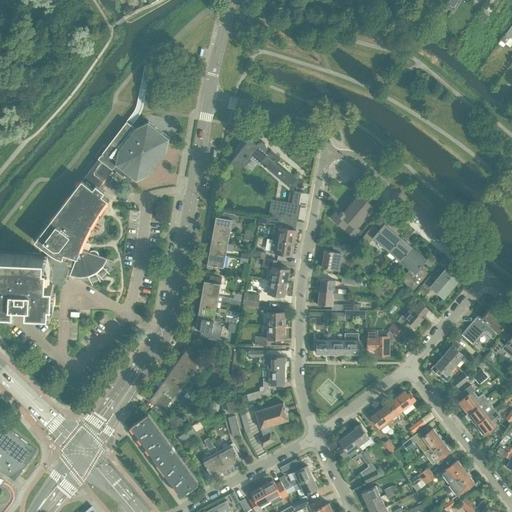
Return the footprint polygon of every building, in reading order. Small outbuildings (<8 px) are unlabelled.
[(501,40),(510,47),(511,43),(511,38),(505,34),(501,40)] [(104,145),(95,156),(98,158),(112,169),(116,171),(111,178),(119,185),(124,178),(129,182),(133,177),(137,180),(150,173),(166,151),(169,137),(148,120),(135,127),(132,124),(129,122),(127,121),(106,147),(105,146),(104,145)] [(298,179),(278,162),(281,158),(271,150),(268,153),(266,151),(266,150),(267,148),(267,147),(266,145),(266,144),(265,143),(263,142),(262,141),(260,141),(259,142),(257,142),(256,144),(250,138),(230,161),(240,169),(251,155),(290,188),(298,179)] [(97,214),(102,207),(108,199),(102,194),(105,190),(96,184),(98,182),(101,184),(112,169),(98,158),(82,179),(35,240),(45,247),(42,250),(48,254),(53,258),(56,255),(62,258),(66,262),(68,268),(67,274),(68,274),(70,275),(74,276),(77,277),(81,277),(85,277),(88,276),(91,275),(95,273),(98,271),(100,269),(103,266),(107,259),(113,261),(114,261),(99,255),(98,253),(97,252),(95,250),(93,250),(91,251),(89,252),(80,248),(84,240),(88,231),(92,223),(97,214)] [(355,226),(373,205),(369,202),(372,199),(366,194),(363,197),(360,194),(344,212),(342,210),(339,212),(337,211),(331,217),(354,236),(360,229),(355,226)] [(297,213),(298,207),(298,206),(279,202),(277,217),(268,215),(268,216),(272,217),(294,221),(295,221),(296,220),(295,220),(297,214),(297,213)] [(215,229),(230,231),(232,219),(234,219),(235,214),(224,212),(223,217),(216,216),(216,217),(215,224),(215,225),(215,229)] [(293,229),(294,221),(272,217),(259,215),(258,221),(275,224),(274,229),(279,230),(277,239),(294,242),(296,230),(293,229)] [(384,245),(390,250),(401,238),(384,224),(380,230),(378,228),(377,229),(372,225),(357,243),(365,249),(375,237),(378,240),(377,241),(377,242),(377,243),(377,244),(378,245),(379,246),(381,246),(382,246),(383,246),(384,245)] [(228,243),(230,231),(215,229),(214,232),(213,232),(213,233),(214,233),(212,240),(228,243)] [(401,260),(400,259),(401,259),(411,247),(401,238),(390,250),(396,256),(389,264),(390,265),(387,268),(390,270),(392,267),(393,268),(401,260)] [(287,254),(291,255),(294,242),(277,239),(275,252),(280,253),(279,255),(286,256),(287,254)] [(226,255),(228,243),(212,240),(211,247),(211,248),(210,252),(226,255)] [(339,270),(342,253),(347,254),(348,248),(333,245),(332,251),(325,250),(322,267),(339,270)] [(413,290),(428,273),(420,266),(425,259),(411,247),(401,259),(410,268),(401,279),(413,290)] [(223,267),(226,255),(210,252),(210,256),(209,256),(209,257),(208,264),(208,263),(208,264),(223,267)] [(59,284),(64,280),(68,274),(67,274),(68,268),(66,262),(62,258),(56,255),(53,258),(48,254),(47,256),(0,253),(0,308),(14,309),(14,301),(26,302),(26,310),(48,311),(49,301),(52,302),(53,284),(59,284)] [(287,282),(289,269),(287,268),(282,267),(282,268),(276,266),(277,260),(265,258),(264,258),(262,266),(272,267),(270,279),(287,282)] [(444,296),(457,280),(445,270),(437,279),(436,278),(435,279),(430,275),(422,284),(422,285),(421,286),(425,289),(426,288),(427,288),(430,284),(444,296)] [(218,296),(220,284),(222,277),(210,275),(209,282),(205,281),(204,288),(203,288),(203,289),(204,289),(203,293),(218,296)] [(344,283),(367,286),(368,281),(345,277),(342,277),(341,282),(344,282),(344,283)] [(284,295),(287,282),(270,279),(267,292),(272,293),(272,296),(281,298),(281,295),(284,295)] [(338,288),(334,288),(335,280),(320,279),(318,280),(317,281),(316,284),(317,285),(319,286),(319,291),(338,293),(338,288)] [(338,293),(319,291),(318,303),(332,304),(333,297),(345,299),(346,293),(338,293)] [(258,301),(259,295),(245,292),(244,299),(258,301)] [(233,298),(218,296),(203,293),(202,297),(201,305),(216,307),(221,308),(221,303),(223,302),(240,305),(241,300),(233,298)] [(419,314),(422,312),(424,313),(428,308),(420,301),(413,309),(411,307),(403,316),(402,315),(398,320),(407,328),(410,324),(414,328),(416,326),(416,327),(419,323),(419,322),(423,318),(419,314)] [(237,323),(239,311),(221,308),(216,307),(201,305),(199,312),(199,313),(200,313),(199,316),(214,319),(215,313),(226,314),(225,321),(229,322),(237,323)] [(481,351),(507,321),(498,313),(498,312),(495,309),(494,310),(491,307),(481,317),(478,315),(461,334),(481,351)] [(284,319),(284,312),(282,312),(281,308),(272,308),(268,308),(268,311),(267,311),(267,324),(284,324),(285,324),(285,319),(284,319)] [(213,325),(214,319),(199,316),(198,320),(197,320),(197,321),(198,321),(196,328),(196,329),(212,331),(211,334),(213,334),(215,334),(217,333),(218,332),(219,326),(213,325)] [(391,342),(390,342),(396,335),(398,337),(403,331),(393,323),(388,328),(392,332),(388,336),(376,336),(376,330),(368,330),(368,348),(376,348),(376,354),(388,354),(388,343),(391,343),(391,342)] [(284,339),(284,324),(267,324),(267,336),(255,336),(255,344),(270,344),(270,339),(284,339)] [(358,354),(359,339),(359,332),(350,332),(350,334),(345,334),(345,339),(344,339),(344,353),(358,354)] [(331,353),(331,339),(330,339),(330,333),(324,333),(324,339),(317,339),(316,353),(331,353)] [(344,353),(344,339),(331,339),(331,353),(344,353)] [(496,354),(504,345),(499,341),(491,350),(496,354)] [(464,355),(460,352),(463,348),(455,342),(443,355),(455,365),(464,355)] [(191,371),(201,358),(187,348),(177,361),(191,371)] [(284,370),(285,356),(265,356),(265,350),(248,350),(248,356),(263,357),(263,362),(268,362),(268,369),(284,370)] [(487,362),(483,358),(479,354),(474,360),(481,367),(487,362)] [(448,373),(455,365),(443,355),(432,368),(447,381),(451,376),(448,373)] [(182,384),(191,371),(177,361),(168,374),(182,384)] [(476,380),(485,373),(481,368),(472,376),(476,380)] [(249,401),(271,394),(269,388),(269,383),(284,383),(284,370),(268,369),(268,377),(263,377),(263,389),(247,394),(249,401)] [(456,388),(468,378),(464,372),(451,382),(456,388)] [(172,397),(182,384),(168,374),(158,387),(172,397)] [(506,382),(502,386),(508,391),(511,387),(506,382)] [(482,393),(478,397),(472,390),(474,389),(470,384),(461,392),(465,396),(458,401),(467,413),(486,398),(482,393)] [(172,397),(158,387),(149,400),(162,411),(172,397)] [(402,410),(415,400),(410,393),(407,395),(404,391),(393,399),(402,410)] [(489,413),(494,409),(486,398),(467,413),(475,423),(489,413)] [(398,413),(402,410),(393,399),(382,408),(395,424),(400,420),(398,413)] [(238,410),(236,404),(235,400),(226,402),(228,413),(238,410)] [(289,420),(283,402),(255,411),(260,428),(261,428),(263,437),(259,439),(263,446),(274,440),(270,433),(269,433),(267,426),(289,420)] [(395,424),(382,408),(371,416),(381,429),(388,425),(390,428),(395,424)] [(495,426),(490,420),(492,418),(489,413),(475,423),(484,434),(495,426)] [(198,484),(147,414),(130,426),(181,496),(198,484)] [(250,432),(245,414),(241,415),(245,433),(250,432)] [(416,430),(426,423),(422,418),(413,425),(416,430)] [(0,468),(14,480),(37,450),(0,422),(0,468)] [(373,442),(359,425),(348,433),(358,446),(368,438),(372,443),(373,442)] [(416,430),(413,425),(408,428),(412,433),(416,430)] [(430,447),(441,439),(433,428),(416,441),(424,452),(430,447)] [(363,452),(358,446),(348,433),(338,441),(342,445),(337,449),(343,457),(348,453),(352,458),(359,452),(361,454),(363,452)] [(396,449),(389,439),(384,443),(391,452),(396,449)] [(424,452),(432,464),(450,450),(441,439),(430,447),(430,448),(424,452)] [(241,461),(238,456),(233,446),(218,454),(226,469),(241,461)] [(373,460),(365,451),(363,452),(371,462),(373,460)] [(506,466),(511,470),(511,454),(505,451),(503,455),(510,459),(506,466)] [(226,469),(218,454),(203,461),(212,476),(226,469)] [(448,484),(466,471),(457,460),(440,473),(448,484)] [(363,476),(366,483),(380,477),(376,469),(371,462),(368,464),(371,468),(362,474),(363,476)] [(300,483),(312,476),(307,465),(301,468),(299,463),(292,466),(297,478),(292,481),(294,485),(300,483)] [(422,479),(431,472),(428,467),(418,474),(422,479)] [(457,496),(474,482),(466,471),(448,484),(457,496)] [(426,484),(435,477),(431,472),(422,479),(426,484)] [(290,485),(284,475),(279,478),(281,481),(285,489),(290,485)] [(305,494),(318,488),(312,476),(300,483),(294,485),(296,490),(302,487),(305,494)] [(275,484),(273,480),(262,486),(270,500),(280,494),(283,498),(288,495),(285,490),(285,489),(281,481),(275,484)] [(270,500),(262,486),(251,492),(254,497),(249,500),(255,511),(258,511),(262,510),(260,505),(270,500)] [(376,488),(375,486),(361,492),(362,495),(366,503),(380,496),(376,488)] [(373,511),(385,507),(380,496),(366,503),(370,511),(373,511)] [(308,503),(306,497),(295,502),(298,508),(308,503)] [(475,511),(474,510),(477,507),(464,497),(459,505),(468,511),(475,511)] [(244,511),(250,509),(244,498),(239,501),(244,511)] [(333,511),(329,502),(323,505),(321,499),(309,505),(311,511),(314,509),(315,511),(333,511)] [(446,511),(455,504),(452,499),(446,503),(444,501),(441,504),(446,511)] [(226,511),(227,511),(231,510),(226,500),(206,511),(207,511),(226,511)] [(475,511),(497,511),(482,500),(477,507),(474,510),(475,511)]
